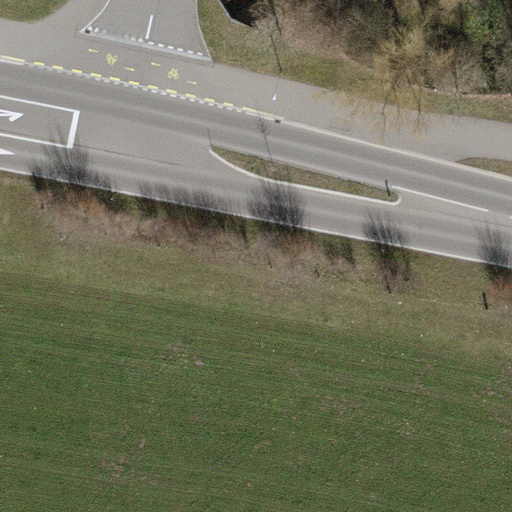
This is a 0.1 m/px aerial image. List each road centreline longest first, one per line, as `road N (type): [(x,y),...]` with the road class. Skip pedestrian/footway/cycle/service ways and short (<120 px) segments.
road 1 (secondary): [(511,222),(128,138)]
road 2 (residential): [(128,138),(155,0)]
road 3 (secondary): [(128,138),(0,115)]
